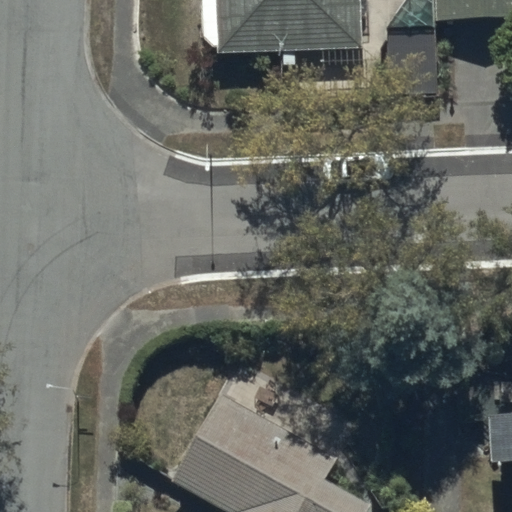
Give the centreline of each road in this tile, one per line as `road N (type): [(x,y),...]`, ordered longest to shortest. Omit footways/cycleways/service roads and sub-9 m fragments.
road 1 (residential): [(18,216),(511,201)]
road 2 (residential): [(18,216),(8,511)]
road 3 (residential): [(26,0),(18,216)]
